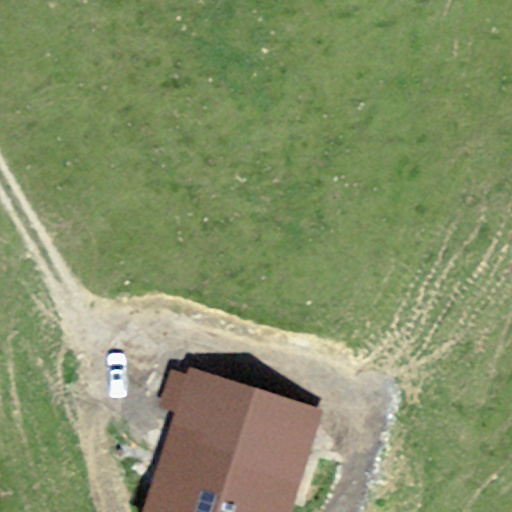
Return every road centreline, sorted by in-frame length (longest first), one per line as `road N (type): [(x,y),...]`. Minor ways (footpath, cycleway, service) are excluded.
road 1 (track): [(117,380),(0,176)]
road 2 (track): [(117,380),(107,451),(113,511)]
